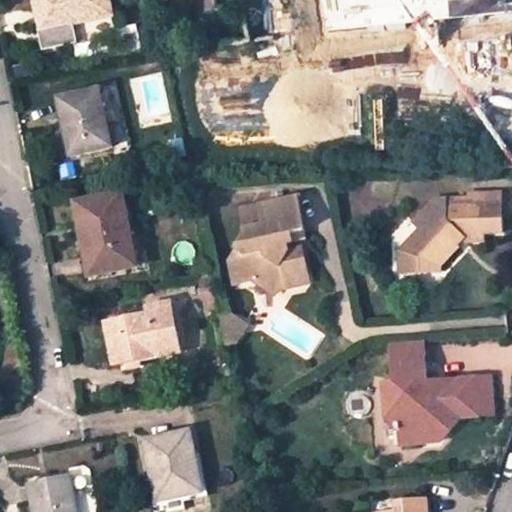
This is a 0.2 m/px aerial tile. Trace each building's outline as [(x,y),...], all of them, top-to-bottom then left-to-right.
[(112,17),(108,0),(34,0),(39,26),(77,18),(79,25),(112,17)] [(298,48),(328,42),(320,0),(268,0),(278,51),(298,48)] [(41,33),(79,25),(77,18),(39,26),(41,33)] [(303,77),(333,71),(328,42),(298,48),(303,77)] [(110,147),(99,91),(58,99),(70,155),(110,147)] [(167,125),(170,141),(182,139),(179,122),(167,125)] [(170,141),(173,157),(185,155),(182,139),(170,141)] [(221,180),(221,158),(200,159),(200,180),(221,180)] [(178,175),(189,172),(188,162),(176,165),(178,175)] [(135,266),(123,195),(77,203),(85,248),(90,248),(96,274),(135,266)] [(496,237),(495,197),(464,198),(464,203),(430,204),(407,226),(415,234),(394,255),(396,276),(416,275),(428,263),(435,270),(453,252),(446,245),(452,239),(460,246),(478,246),(478,237),(496,237)] [(298,199),(242,210),(247,235),(230,261),(234,284),(253,280),(274,294),(277,291),(284,279),(307,274),(302,249),(289,252),(288,243),(307,239),(298,199)] [(84,277),(96,274),(90,248),(85,248),(79,249),(84,277)] [(428,263),(416,275),(435,274),(435,270),(428,263)] [(309,283),(307,274),(284,279),(277,291),(309,283)] [(210,278),(200,281),(207,310),(217,308),(210,278)] [(179,353),(170,302),(147,307),(148,315),(106,323),(115,369),(158,360),(158,357),(179,353)] [(230,313),(220,315),(226,345),(242,322),(230,313)] [(247,326),(242,322),(226,345),(233,346),(247,326)] [(392,345),(393,365),(426,362),(424,342),(392,345)] [(426,362),(393,365),(395,385),(385,385),(388,419),(397,427),(398,432),(400,432),(401,446),(422,445),(441,423),(451,432),(462,419),(480,417),(477,379),(445,381),(437,391),(429,392),(426,362)] [(492,378),(477,379),(480,417),(495,416),(492,378)] [(441,443),(451,432),(441,423),(422,445),(441,443)] [(200,493),(188,434),(146,442),(157,500),(184,495),(200,493)] [(76,511),(69,476),(29,484),(33,511),(76,511)] [(296,484),(273,486),(274,500),(298,497),(296,484)] [(273,486),(258,487),(259,500),(274,500),(273,486)] [(256,493),(245,496),(249,505),(258,501),(256,493)] [(153,511),(172,511),(186,509),(184,495),(157,500),(151,502),(153,511)] [(421,511),(420,500),(394,502),(394,511),(421,511)]
